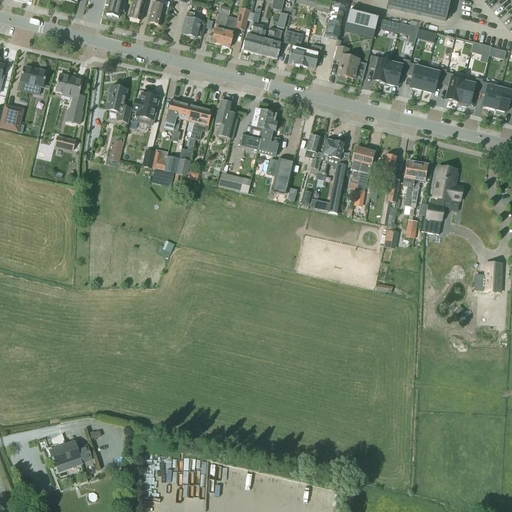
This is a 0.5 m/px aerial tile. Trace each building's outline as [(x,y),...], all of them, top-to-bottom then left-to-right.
[(106,17),(111,18),(112,20),(115,20),(117,19),(118,20),(120,12),(123,13),(125,4),(122,3),(122,0),(106,0),(105,6),(108,7),(106,17)] [(140,23),(145,3),(139,1),(139,0),(129,0),(133,1),(128,20),(140,23)] [(153,5),(147,25),(159,28),(163,15),(166,16),(168,9),(169,4),(154,0),(153,5)] [(388,0),(387,9),(447,22),(451,0),(388,0)] [(347,11),(348,6),(332,2),(332,4),(324,36),(324,37),(324,39),(339,42),(347,11)] [(211,44),(220,47),(227,18),(228,18),(230,9),(221,7),(220,13),(219,13),(216,23),(212,38),(208,37),(206,43),(211,44)] [(242,52),(249,54),(257,26),(261,11),(255,9),(252,23),(253,23),(251,32),(250,37),(246,36),(242,52)] [(229,49),(233,35),(235,30),(245,32),(249,12),(239,10),(237,20),(228,18),(227,18),(220,47),(229,49)] [(348,12),(343,32),(373,40),(378,19),(368,17),(354,13),(348,12)] [(183,26),(181,33),(185,33),(184,36),(190,38),(190,39),(194,40),(194,39),(196,39),(200,23),(192,21),(194,15),(186,13),(183,26)] [(283,30),(287,16),(280,15),(277,29),(283,30)] [(432,51),(441,23),(427,19),(418,47),(432,51)] [(257,26),(249,54),(259,56),(263,40),(265,33),(261,32),(262,28),(257,26)] [(259,56),(268,59),(275,31),(270,29),(267,41),(263,40),(259,56)] [(498,38),(511,44),(511,34),(502,29),(498,38)] [(279,45),(282,32),(275,31),(268,59),(276,61),(280,45),(279,45)] [(288,64),(300,67),(304,51),(299,50),(302,37),(286,33),(283,44),(290,46),(288,55),(290,56),(288,64)] [(453,35),(453,45),(463,45),(464,36),(453,35)] [(310,53),(304,51),(300,67),(313,70),(315,62),(318,63),(321,49),(311,47),(310,53)] [(359,61),(347,58),(349,51),(337,48),(334,61),(341,63),(337,76),(354,81),(359,61)] [(372,58),(369,69),(375,71),(373,82),(384,85),(390,62),(372,58)] [(390,62),(384,85),(396,88),(399,75),(406,76),(409,65),(409,63),(403,61),(401,65),(390,62)] [(409,65),(406,76),(412,78),(410,89),(421,92),(428,67),(416,64),(415,67),(409,65)] [(428,67),(421,92),(433,95),(435,84),(442,86),(445,74),(446,72),(428,67)] [(43,89),(47,72),(38,70),(38,72),(23,68),(19,84),(28,86),(27,90),(39,93),(40,89),(43,89)] [(445,74),(442,86),(449,88),(445,101),(457,104),(463,79),(445,74)] [(74,81),(75,79),(59,75),(55,93),(62,95),(61,97),(72,100),(69,110),(68,110),(65,122),(79,126),(82,114),(81,113),(84,98),(79,97),(82,83),(74,81)] [(463,79),(457,104),(459,104),(458,107),(466,109),(467,106),(468,107),(472,94),(479,95),(482,84),(482,81),(475,80),(475,82),(463,79)] [(482,84),(479,95),(485,97),(482,108),(494,111),(500,88),(499,88),(482,84)] [(500,88),(494,111),(505,114),(508,103),(511,103),(511,89),(500,86),(499,88),(500,88)] [(126,124),(130,110),(122,108),(126,91),(125,91),(124,88),(117,89),(111,88),(110,90),(107,91),(108,98),(105,111),(119,114),(117,122),(126,124)] [(152,126),(158,99),(141,95),(139,102),(135,101),(132,112),(136,113),(134,122),(152,126)] [(165,130),(173,132),(180,104),(170,102),(166,117),(168,117),(165,130)] [(216,118),(214,125),(220,127),(218,135),(217,137),(224,139),(229,140),(230,141),(236,116),(230,114),(232,105),(227,104),(226,103),(224,102),(222,103),(220,102),(216,118)] [(180,120),(187,122),(191,107),(180,104),(173,132),(177,133),(180,120)] [(202,110),(191,107),(187,122),(194,124),(190,140),(195,141),(196,137),(195,137),(202,110)] [(0,128),(17,133),(22,112),(5,108),(0,126),(0,128)] [(212,112),(202,110),(195,137),(196,137),(195,141),(199,142),(202,133),(207,134),(208,127),(212,112)] [(240,150),(258,154),(267,114),(265,113),(264,112),(261,111),(260,112),(255,111),(249,137),(243,136),(240,150)] [(267,114),(258,154),(275,158),(275,156),(278,144),(272,142),(273,139),(276,124),(274,124),(276,116),(273,115),(273,114),(270,113),(269,114),(267,114)] [(309,137),(305,153),(304,159),(312,161),(309,174),(317,176),(321,155),(317,154),(320,140),(309,137)] [(73,152),(75,142),(56,138),(54,147),(73,152)] [(114,142),(112,151),(119,153),(120,153),(122,144),(114,142)] [(317,176),(316,181),(324,183),(326,176),(324,175),(326,166),(329,166),(335,144),(326,142),(322,155),(321,155),(317,176)] [(335,144),(329,166),(332,167),(331,171),(335,172),(327,214),(338,216),(347,168),(338,166),(343,146),(338,145),(338,143),(335,143),(335,144)] [(351,164),(352,164),(350,172),(353,172),(350,184),(357,186),(365,152),(360,150),(360,149),(357,148),(356,149),(355,149),(351,164)] [(165,164),(165,162),(160,161),(162,153),(155,151),(151,171),(162,173),(165,164)] [(177,161),(174,176),(186,179),(188,170),(192,153),(181,151),(178,161),(177,161)] [(153,154),(145,152),(142,168),(150,170),(153,154)] [(365,152),(357,186),(365,188),(368,176),(374,154),(373,154),(372,152),(370,152),(368,152),(365,152)] [(238,161),(246,164),(247,157),(240,155),(238,161)] [(387,157),(385,157),(381,173),(389,175),(388,177),(393,178),(396,168),(395,167),(397,160),(391,159),(391,157),(388,157),(387,157)] [(174,176),(177,161),(166,159),(166,162),(165,162),(165,164),(162,173),(174,176)] [(274,177),(271,191),(286,195),(294,163),(279,159),(278,163),(274,177)] [(270,161),(266,175),(274,177),(278,163),(270,161)] [(417,167),(417,165),(405,163),(403,180),(402,188),(407,189),(404,208),(410,209),(412,192),(415,180),(417,167)] [(417,165),(417,167),(409,220),(412,220),(414,209),(415,210),(419,182),(425,183),(428,167),(426,167),(425,165),(422,165),(421,166),(417,165)] [(424,218),(421,233),(438,236),(444,201),(450,202),(459,204),(460,204),(463,188),(455,186),(458,171),(436,167),(429,208),(428,208),(426,219),(424,218)] [(218,187),(238,192),(241,180),(221,175),(218,187)] [(386,231),(383,248),(390,250),(393,233),(392,233),(392,232),(396,209),(398,210),(399,201),(397,201),(400,182),(389,180),(385,203),(388,203),(384,227),(386,228),(386,231)] [(379,185),(372,183),(370,193),(378,194),(379,185)] [(408,222),(405,239),(410,240),(413,240),(414,241),(417,224),(408,222)] [(475,276),(474,292),(483,292),(483,294),(500,295),(501,265),(485,264),(484,277),(475,276)] [(376,285),(375,292),(391,295),(392,288),(376,285)] [(455,315),(461,309),(454,303),(449,309),(455,315)] [(99,432),(89,435),(91,441),(101,438),(99,432)] [(80,465),(91,461),(86,448),(76,451),(73,444),(49,452),(55,468),(64,465),(66,471),(81,466),(80,465)]
